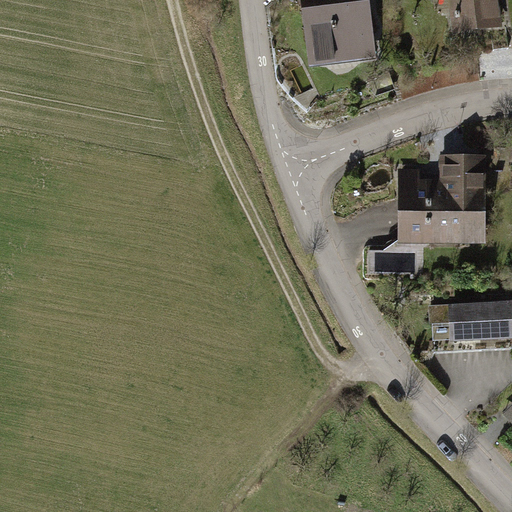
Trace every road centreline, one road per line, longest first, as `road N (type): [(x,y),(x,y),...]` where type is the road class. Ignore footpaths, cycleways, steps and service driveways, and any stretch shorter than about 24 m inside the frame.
road 1 (track): [(391,369),(362,377),(325,360),(229,169),(174,0)]
road 2 (residential): [(290,176),(391,369),(511,504)]
road 3 (residential): [(511,103),(427,119),(290,176)]
road 4 (residential): [(249,0),(290,176)]
